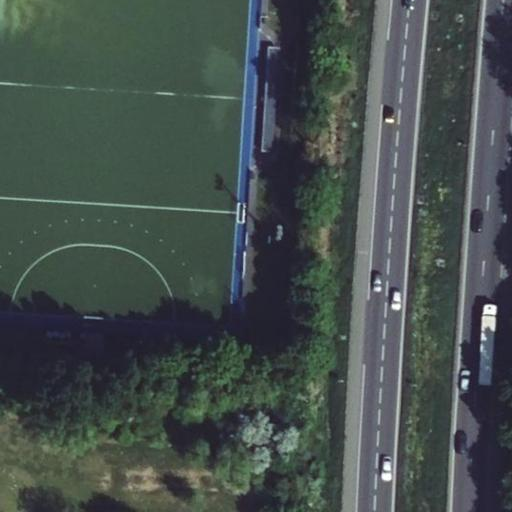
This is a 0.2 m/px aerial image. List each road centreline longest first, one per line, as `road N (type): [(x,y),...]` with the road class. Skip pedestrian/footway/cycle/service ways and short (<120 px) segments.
road 1 (motorway): [(410,0),(375,511)]
road 2 (motorway): [(470,511),(504,0)]
